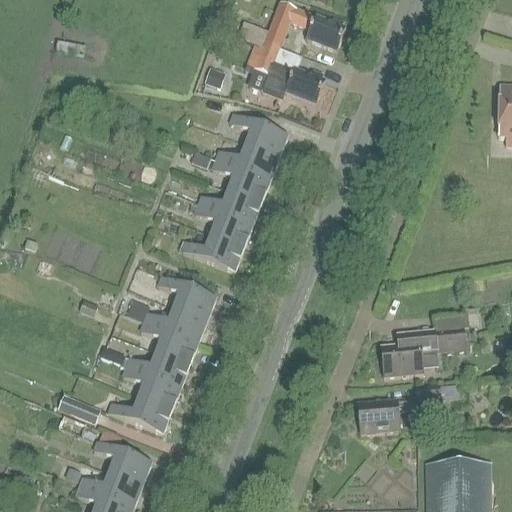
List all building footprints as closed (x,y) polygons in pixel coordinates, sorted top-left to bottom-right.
[(264,47),(279,53),(290,26),(309,34),(305,44),(337,56),(346,33),(315,20),(315,21),(295,13),(296,13),(281,7),(269,35),(243,25),(242,29),(229,23),(225,32),(238,37),(237,41),(263,51),(264,47)] [(263,51),(254,74),(268,79),(261,96),(278,103),(282,93),(286,95),(285,97),(316,109),(325,86),(295,74),(300,61),(279,53),(264,47),(263,51)] [(209,73),(204,88),(220,93),(225,78),(209,73)] [(511,89),(499,89),(498,142),(506,142),(505,151),(511,150),(511,89)] [(246,150),(279,163),(288,141),(234,119),(230,129),(251,137),(246,150)] [(279,163),(246,150),(240,164),(219,156),(216,165),(270,186),(279,163)] [(198,157),(194,168),(209,174),(213,163),(207,161),(198,157)] [(216,165),(212,174),(233,182),(228,196),(261,209),(270,186),(216,165)] [(202,201),(198,210),(252,231),(261,209),(228,196),(223,209),(202,201)] [(252,231),(198,210),(195,219),(215,227),(210,241),(244,254),(252,231)] [(244,254),(210,241),(205,254),(184,246),(180,256),(235,277),(244,254)] [(27,244),(24,252),(35,255),(38,248),(27,244)] [(179,299),(174,312),(207,325),(216,303),(162,281),(158,291),(179,299)] [(84,305),(79,317),(93,322),(97,310),(84,305)] [(133,306),(127,320),(144,327),(147,318),(150,312),(133,306)] [(207,325),(174,312),(168,326),(147,318),(144,327),(198,348),(207,325)] [(161,344),(156,358),(189,371),(198,348),(144,327),(140,336),(161,344)] [(380,351),(383,382),(422,379),(420,359),(436,358),(466,355),(463,333),(396,339),(396,340),(400,340),(401,349),(380,351)] [(151,371),(130,363),(103,353),(100,360),(127,370),(126,372),(181,394),(189,371),(156,358),(151,371)] [(144,389),(138,403),(172,416),(181,394),(126,372),(123,381),(144,389)] [(415,390),(417,409),(441,406),(441,402),(457,401),(455,386),(415,390)] [(63,401),(58,414),(95,429),(101,416),(63,401)] [(163,439),(172,416),(138,403),(133,416),(112,408),(108,418),(163,439)] [(399,435),(396,405),(357,408),(360,439),(399,435)] [(84,433),(80,441),(93,446),(96,439),(84,433)] [(115,464),(109,477),(143,490),(152,467),(117,453),(122,441),(104,434),(99,446),(97,446),(94,455),(115,464)] [(66,461),(61,478),(81,484),(86,467),(66,461)] [(425,511),(491,511),(491,467),(426,467),(425,511)] [(134,511),(143,490),(109,477),(104,491),(83,483),(80,491),(132,511),(134,511)] [(97,509),(95,511),(132,511),(80,491),(76,501),(97,509)]
